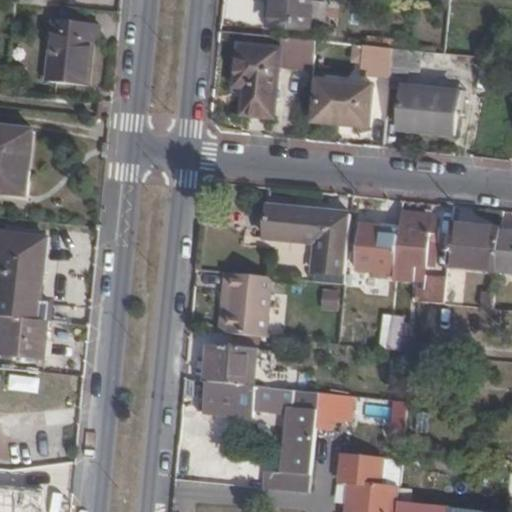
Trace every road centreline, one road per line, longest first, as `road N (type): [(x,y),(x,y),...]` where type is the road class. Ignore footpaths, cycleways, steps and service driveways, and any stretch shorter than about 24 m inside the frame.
road 1 (residential): [(134,152),(98,511)]
road 2 (residential): [(150,511),(184,158)]
road 3 (residential): [(184,158),(511,188)]
road 4 (unclassified): [(184,158),(200,0)]
road 5 (unclassified): [(149,0),(134,152)]
